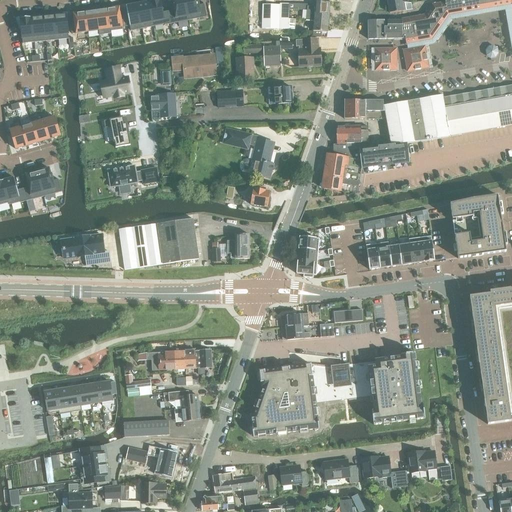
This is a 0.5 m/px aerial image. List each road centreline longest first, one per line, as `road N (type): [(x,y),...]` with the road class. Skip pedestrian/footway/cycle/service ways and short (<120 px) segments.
road 1 (residential): [(438,440),(271,461),(208,454)]
road 2 (residential): [(446,285),(482,511)]
road 3 (tertiary): [(267,282),(337,86)]
road 4 (tertiary): [(0,289),(181,294)]
road 5 (residential): [(337,86),(389,87),(511,66)]
road 6 (residential): [(208,454),(262,297)]
road 7 (residential): [(325,297),(446,285)]
